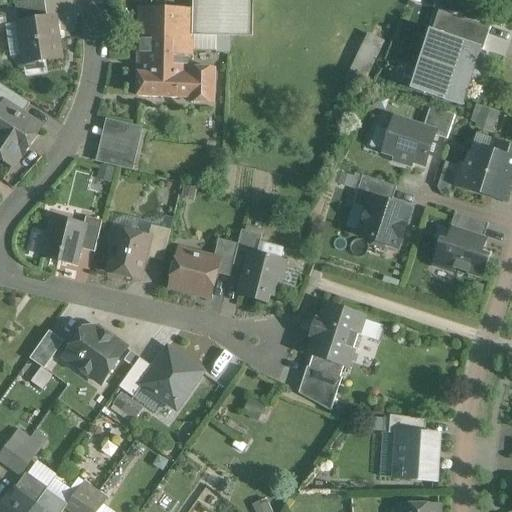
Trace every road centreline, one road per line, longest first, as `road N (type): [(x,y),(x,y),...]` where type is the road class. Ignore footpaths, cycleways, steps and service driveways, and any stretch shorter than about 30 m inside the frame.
road 1 (residential): [(0,273),(257,334)]
road 2 (residential): [(0,233),(82,127),(97,81),(98,0)]
road 3 (residential): [(467,511),(488,340),(511,268)]
